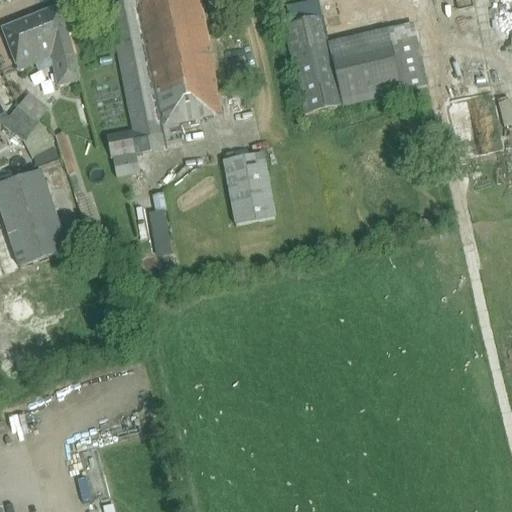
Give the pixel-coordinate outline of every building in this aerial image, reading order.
[(184,149),(179,126),(225,116),(199,0),(123,0),(126,10),(107,14),(135,137),(106,144),(111,165),(113,164),(116,181),(140,177),(137,159),(184,149)] [(411,25),(330,45),(319,1),(288,8),(292,24),(283,26),(305,115),(426,85),(411,25)] [(60,91),(76,87),(58,12),(3,32),(18,75),(41,69),(42,73),(54,68),(60,91)] [(0,126),(23,145),(38,126),(18,110),(9,121),(3,116),(0,109),(0,126)] [(63,135),(55,138),(69,178),(77,175),(63,135)] [(264,156),(223,164),(235,229),(277,221),(264,156)] [(0,215),(19,269),(65,252),(36,173),(0,185),(0,215)] [(80,199),(88,223),(98,219),(90,196),(80,199)] [(163,196),(152,198),(155,214),(167,212),(163,196)]
